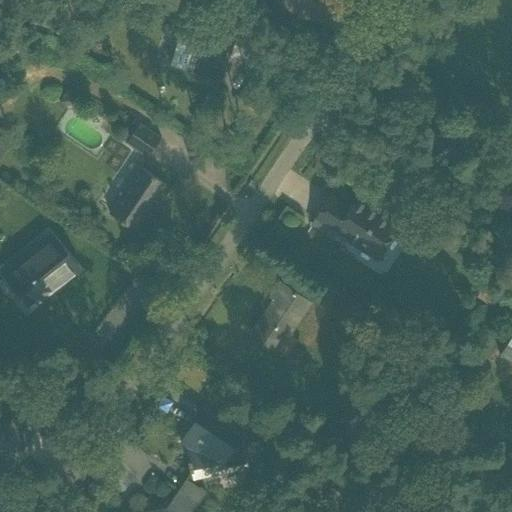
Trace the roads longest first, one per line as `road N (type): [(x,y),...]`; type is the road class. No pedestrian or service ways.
road 1 (residential): [(47,511),(316,119)]
road 2 (residential): [(316,119),(511,250)]
road 3 (residential): [(316,119),(395,0)]
